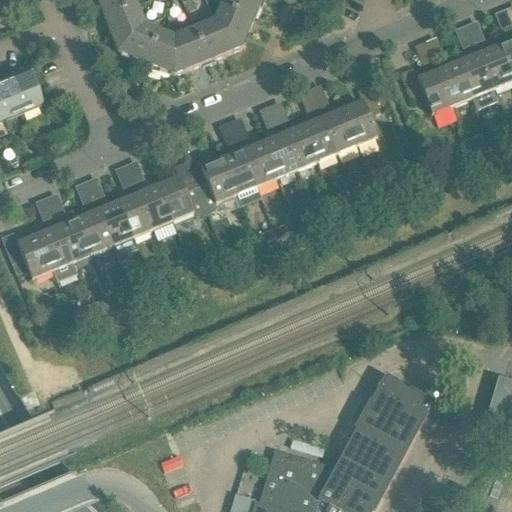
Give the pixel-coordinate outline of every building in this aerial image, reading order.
[(103,0),(95,3),(101,17),(98,18),(101,24),(138,9),(134,0),(103,0)] [(251,0),(226,0),(226,1),(222,10),(255,24),(261,9),(263,10),(265,6),(251,0)] [(101,24),(104,30),(106,29),(112,43),(146,29),(138,9),(101,24)] [(255,24),(222,10),(216,24),(230,56),(243,51),(244,48),(240,46),(244,36),(249,38),(255,24)] [(230,56),(216,24),(196,33),(211,67),(216,65),(215,63),(230,56)] [(125,53),(135,57),(132,63),(142,66),(150,50),(154,52),(161,35),(146,29),(112,43),(117,57),(122,59),(125,53)] [(211,67),(196,33),(177,41),(191,73),(203,68),(204,70),(211,67)] [(170,73),(172,76),(171,79),(174,81),(191,73),(177,41),(176,42),(161,35),(154,52),(158,54),(151,71),(161,75),(164,69),(170,73)] [(511,45),(497,52),(511,87),(511,45)] [(478,59),(493,95),(511,87),(497,52),(478,59)] [(458,68),(472,104),(473,104),(477,114),(497,107),(493,95),(478,59),(458,68)] [(438,76),(452,112),(472,104),(458,68),(438,76)] [(7,79),(23,118),(44,109),(29,70),(7,79)] [(417,85),(413,74),(402,78),(412,104),(423,100),(417,85)] [(438,76),(417,85),(423,100),(432,120),(452,112),(438,76)] [(23,118),(7,79),(0,81),(0,120),(2,126),(23,118)] [(358,97),(363,108),(369,122),(381,118),(370,92),(358,97)] [(363,108),(342,117),(356,152),(377,143),(369,123),(369,122),(363,108)] [(322,124),(337,160),(356,152),(342,117),(322,124)] [(304,132),(318,167),(337,160),(322,124),(304,132)] [(283,141),(297,176),(318,167),(304,132),(283,141)] [(494,143),(497,151),(511,145),(511,142),(510,137),(494,143)] [(262,149),(276,184),(297,176),(283,141),(262,149)] [(473,161),(489,155),(486,146),(469,153),(473,161)] [(276,184),(262,149),(241,158),(256,193),(257,192),(276,184)] [(221,166),(240,211),(241,211),(242,213),(262,204),(257,192),(256,193),(241,158),(221,166)] [(197,163),(185,168),(206,220),(208,221),(215,209),(219,208),(224,218),(240,211),(221,166),(202,174),(197,163)] [(174,172),(179,183),(157,192),(171,229),(194,219),(193,218),(206,220),(185,168),(174,172)] [(137,200),(152,236),(171,229),(157,192),(137,200)] [(376,201),(373,193),(353,201),(357,209),(376,201)] [(117,209),(131,245),(152,236),(137,200),(117,209)] [(340,206),(343,214),(357,209),(353,201),(340,206)] [(97,217),(111,253),(131,245),(117,209),(97,217)] [(335,218),(332,210),(314,217),(317,225),(335,218)] [(76,225),(91,261),(111,253),(97,217),(76,225)] [(299,223),(302,231),(317,225),(314,217),(299,223)] [(91,261),(76,225),(57,233),(72,269),(73,269),(91,261)] [(294,235),(291,226),(273,234),(276,242),(294,235)] [(37,241),(52,277),(53,277),(57,287),(77,280),(73,269),(72,269),(57,233),(37,241)] [(276,242),(273,234),(258,240),(261,248),(276,242)] [(14,239),(2,243),(1,244),(11,269),(23,264),(17,249),(18,249),(14,239)] [(17,249),(23,264),(32,285),(52,277),(37,241),(18,249),(17,249)] [(189,278),(185,270),(168,277),(171,285),(189,278)] [(153,283),(156,291),(171,285),(168,277),(153,283)] [(148,295),(145,287),(128,293),(131,302),(148,295)] [(112,300),(115,308),(131,302),(128,293),(112,300)] [(107,312),(104,303),(89,310),(92,318),(107,312)] [(71,317),(74,325),(92,318),(89,310),(71,317)] [(335,473),(275,455),(251,448),(234,505),(231,504),(228,511),(375,511),(433,406),(385,380),(335,473)] [(511,386),(498,382),(487,421),(511,427),(511,386)]
